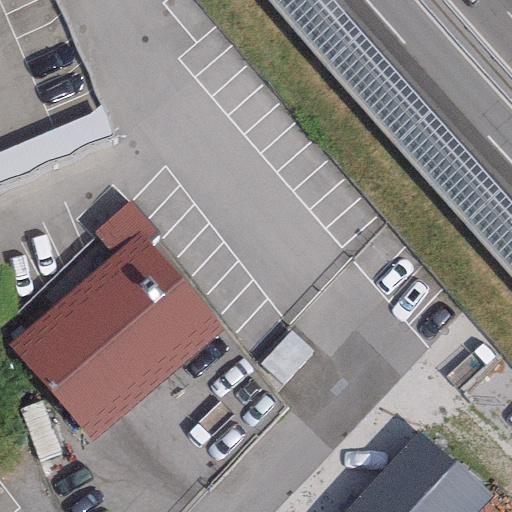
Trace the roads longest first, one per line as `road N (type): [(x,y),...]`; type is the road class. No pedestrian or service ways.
road 1 (track): [(267,511),(445,337),(511,405)]
road 2 (motorway): [(361,0),(511,169)]
